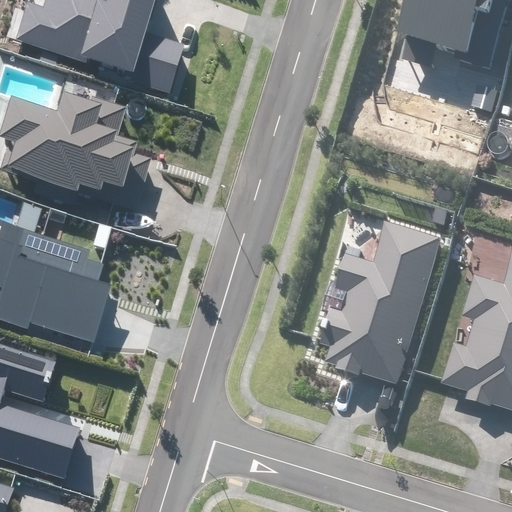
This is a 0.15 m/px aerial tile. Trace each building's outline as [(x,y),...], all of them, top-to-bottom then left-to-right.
[(16,43),(169,92),(185,44),(144,31),(154,0),(46,0),(44,9),(29,4),(16,43)] [(404,0),(396,32),(467,52),(465,59),(493,67),(511,0),(404,0)] [(6,167),(78,189),(80,183),(101,190),(104,180),(125,186),(127,179),(143,184),(151,158),(133,153),(137,140),(116,134),(125,105),(92,96),(90,101),(64,94),(59,110),(14,96),(1,138),(14,142),(6,167)] [(35,322),(93,341),(113,282),(100,278),(104,266),(89,261),(93,247),(0,217),(0,319),(32,330),(35,322)] [(360,373),(396,384),(442,238),(387,221),(374,262),(345,253),(334,287),(348,292),(343,309),(330,306),(318,342),(329,346),(324,361),(337,365),(335,369),(359,377),(360,373)] [(469,390),(466,399),(490,406),(491,402),(511,408),(511,246),(501,285),(474,277),(463,315),(472,318),(464,346),(452,343),(441,382),(469,390)] [(0,457),(66,478),(81,430),(6,406),(10,393),(43,403),(56,361),(0,343),(0,457)] [(0,511),(5,511),(14,487),(0,482),(0,511)]
